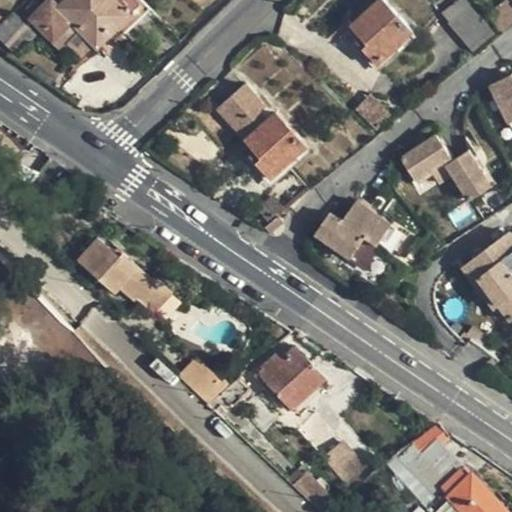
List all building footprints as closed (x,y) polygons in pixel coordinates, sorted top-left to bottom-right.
[(81,29),(97,45),(118,25),(126,33),(148,10),(138,0),(63,0),(59,5),(53,0),(34,0),(27,8),(34,14),(34,18),(62,48),(67,43),(81,29)] [(381,0),(354,24),(364,36),(370,44),(366,48),(379,63),(414,32),(386,0),(381,0)] [(462,0),(443,16),(449,23),(471,5),(466,0),(462,0)] [(511,0),(503,0),(487,15),(503,33),(511,25),(511,0)] [(496,34),(471,5),(449,23),(473,52),(496,34)] [(31,29),(13,11),(0,22),(0,38),(12,49),(31,29)] [(82,58),(97,45),(81,29),(67,43),(82,58)] [(359,41),(366,48),(370,44),(364,36),(359,41)] [(511,122),(511,74),(490,85),(510,124),(511,122)] [(220,109),(248,140),(257,150),(252,155),(273,178),(309,147),(279,111),(272,118),(264,111),(269,106),(248,83),(220,109)] [(393,114),(372,94),(356,110),(377,130),(393,114)] [(404,159),(417,180),(454,158),(440,136),(404,159)] [(243,144),(252,155),(257,150),(248,140),(243,144)] [(470,151),(455,160),(449,165),(472,202),(494,187),(470,151)] [(258,209),(271,223),(279,216),(287,210),(274,196),(258,209)] [(359,201),(345,222),(367,237),(381,246),(394,224),(359,201)] [(354,259),(367,237),(345,222),(331,213),(317,235),(354,259)] [(286,224),(279,216),(271,223),(266,227),(272,234),(286,224)] [(484,284),(500,305),(511,320),(511,319),(511,234),(511,233),(464,267),(479,287),(484,284)] [(136,296),(153,311),(171,291),(155,276),(153,278),(123,251),(119,255),(114,251),(99,238),(78,259),(112,291),(118,285),(133,299),(136,296)] [(118,246),(114,251),(119,255),(123,251),(118,246)] [(495,308),(500,305),(484,284),(479,287),(495,308)] [(258,370),(291,407),(321,381),(325,379),(296,346),(282,359),(277,354),(258,370)] [(196,358),(177,377),(193,392),(207,405),(222,392),(227,388),(196,358)] [(240,376),(227,388),(222,392),(232,404),(250,388),(240,376)] [(424,454),(423,455),(424,456),(442,443),(450,438),(439,425),(414,444),(424,454)] [(341,483),(364,471),(347,441),(325,453),(341,483)] [(463,470),(469,477),(473,473),(442,443),(424,456),(423,455),(409,467),(432,491),(442,483),(446,486),(463,470)] [(409,467),(423,455),(424,454),(414,444),(399,457),(409,467)] [(308,473),(293,486),(321,511),(325,511),(337,502),(308,473)] [(473,473),(469,477),(449,495),(464,511),(510,511),(474,473),(473,473)] [(449,511),(464,511),(449,495),(441,503),(449,511)]
